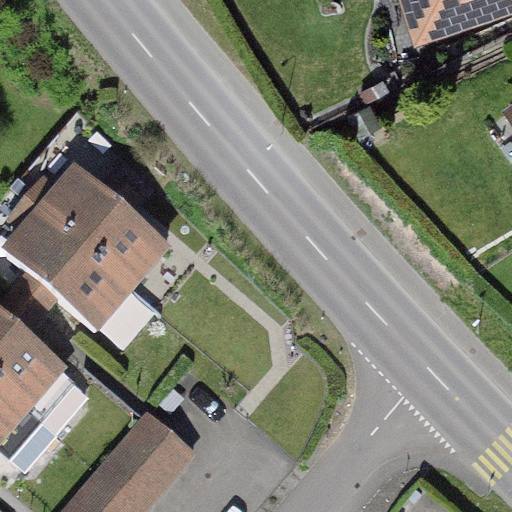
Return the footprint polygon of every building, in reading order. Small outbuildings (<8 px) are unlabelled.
[(405,0),(416,31),(507,0),(405,0)] [(36,191),(23,206),(126,294),(161,253),(74,178),(51,204),(36,191)] [(26,234),(3,260),(90,336),(126,294),(23,206),(10,221),(26,234)] [(0,394),(53,440),(79,410),(77,397),(54,377),(57,373),(0,323),(0,394)] [(0,461),(13,472),(27,471),(53,440),(0,394),(0,461)] [(142,423),(65,511),(143,511),(187,462),(142,423)]
